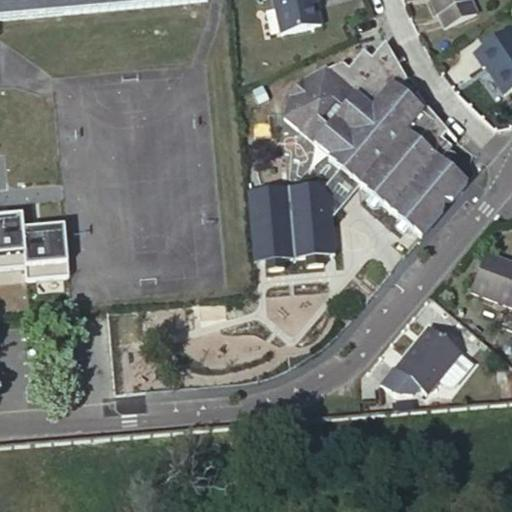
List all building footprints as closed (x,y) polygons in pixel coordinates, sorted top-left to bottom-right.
[(0,0),(0,20),(210,3),(210,0),(0,0)] [(314,0),(273,0),(282,38),(321,30),(314,0)] [(468,0),(427,0),(436,18),(438,18),(444,32),(476,17),(468,0)] [(511,37),(508,32),(473,56),(482,72),(486,69),(504,98),(511,92),(511,37)] [(411,233),(421,240),(428,232),(467,186),(440,164),(451,150),(440,143),(447,134),(434,119),(416,96),(410,103),(398,93),(407,82),(385,45),(372,61),(364,55),(349,72),(343,66),(328,73),(325,72),(303,82),(290,97),(284,122),(331,160),(329,162),(340,171),(354,171),(360,163),(373,173),(360,188),(368,195),(366,197),(366,204),(372,209),(379,210),(381,207),(398,221),(396,224),(396,230),(402,236),(408,235),(411,233)] [(29,97),(0,99),(0,296),(45,293),(29,97)] [(340,171),(360,188),(373,173),(360,163),(354,171),(340,171)] [(340,171),(323,192),(330,198),(331,209),(322,210),(322,217),(332,225),(331,221),(360,188),(340,171)] [(248,195),(254,266),(266,265),(267,269),(272,272),(280,271),(284,266),(283,263),(306,261),(306,264),(310,269),(319,268),(323,263),(323,259),(335,258),(332,225),(322,217),(322,210),(331,209),(330,198),(323,192),(318,188),(248,195)] [(511,268),(483,258),(469,296),(511,312),(511,309),(511,268)] [(306,294),(289,296),(281,304),(284,322),(292,327),(310,326),(316,319),(314,300),(306,294)] [(429,331),(394,373),(426,398),(437,384),(459,359),(460,357),(429,331)] [(459,359),(437,384),(446,391),(454,390),(471,369),(459,359)] [(434,405),(435,412),(460,410),(460,403),(434,405)]
